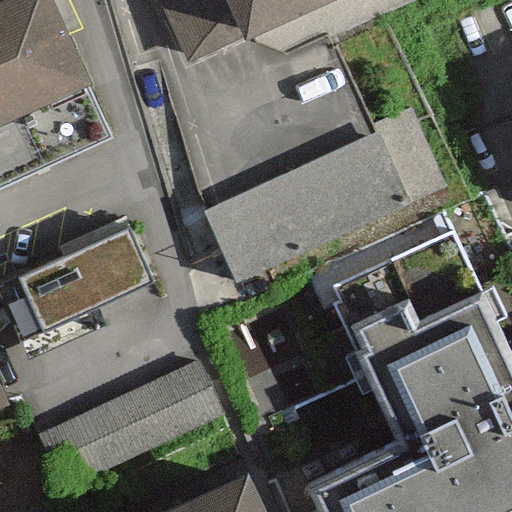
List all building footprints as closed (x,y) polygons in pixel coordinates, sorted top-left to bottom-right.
[(6,0),(0,3),(0,187),(113,136),(51,0),(6,0)] [(239,0),(159,0),(189,63),(255,34),(239,0)] [(239,0),(255,34),(327,0),(239,0)] [(169,115),(244,283),(452,191),(414,105),(369,125),(333,43),(169,115)] [(302,470),(321,511),(511,511),(511,352),(453,224),(323,284),(391,430),(302,470)] [(130,231),(20,279),(41,328),(151,281),(130,231)] [(197,361),(34,434),(58,485),(220,411),(197,361)] [(0,405),(9,401),(0,380),(0,405)] [(264,511),(241,460),(123,511),(264,511)]
